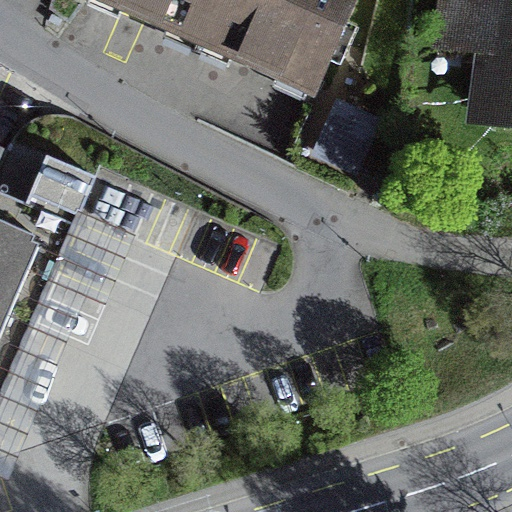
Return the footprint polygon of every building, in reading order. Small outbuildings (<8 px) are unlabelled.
[(219,0),(105,0),(135,13),(201,42),(219,0)] [(352,0),(219,0),(201,42),(264,70),(313,91),(352,0)] [(511,0),(445,0),(439,40),(498,50),(488,116),(511,120),(511,0)] [(380,111),(325,87),(308,125),(297,151),(352,175),(380,111)] [(43,155),(30,190),(76,207),(89,172),(43,155)] [(0,403),(82,213),(78,211),(73,224),(0,193),(0,403)]
